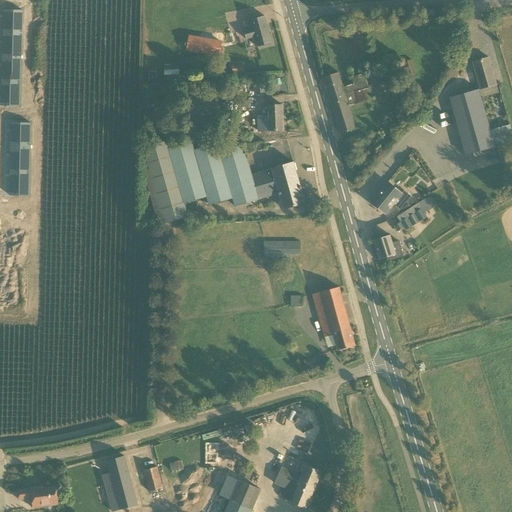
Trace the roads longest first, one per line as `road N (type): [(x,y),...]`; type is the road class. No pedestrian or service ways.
road 1 (primary): [(391,364),(293,14)]
road 2 (unclassified): [(0,466),(122,444),(329,382)]
road 3 (unclassified): [(487,0),(293,14)]
road 4 (primary): [(436,511),(391,364)]
road 5 (unclassified): [(345,511),(346,449),(329,382)]
